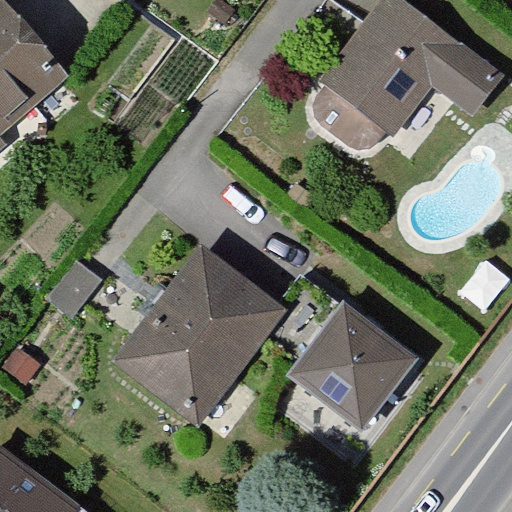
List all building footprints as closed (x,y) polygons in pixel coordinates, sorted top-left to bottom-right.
[(494,0),(473,0),(488,10),(494,0)] [(449,63),(380,9),(312,95),(381,149),(449,63)] [(0,140),(51,100),(0,36),(0,140)] [(274,328),(192,264),(103,378),(185,441),(274,328)] [(342,294),(282,370),(359,430),(418,354),(342,294)] [(59,511),(0,467),(0,511),(59,511)]
